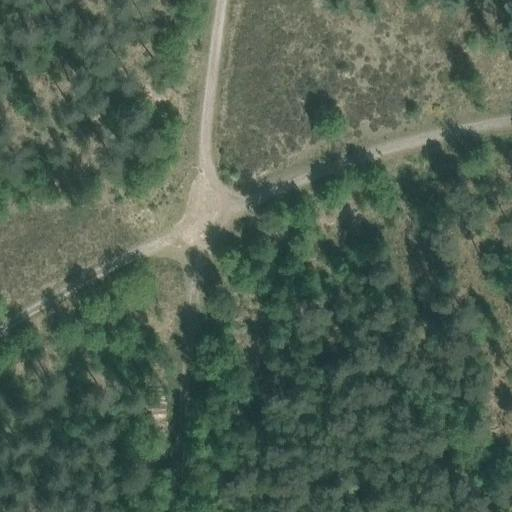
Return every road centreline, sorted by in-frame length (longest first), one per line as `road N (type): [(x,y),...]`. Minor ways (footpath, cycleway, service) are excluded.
road 1 (track): [(511,119),(338,165),(191,228)]
road 2 (track): [(191,228),(174,511)]
road 3 (track): [(191,228),(226,0)]
road 4 (track): [(0,327),(191,228)]
